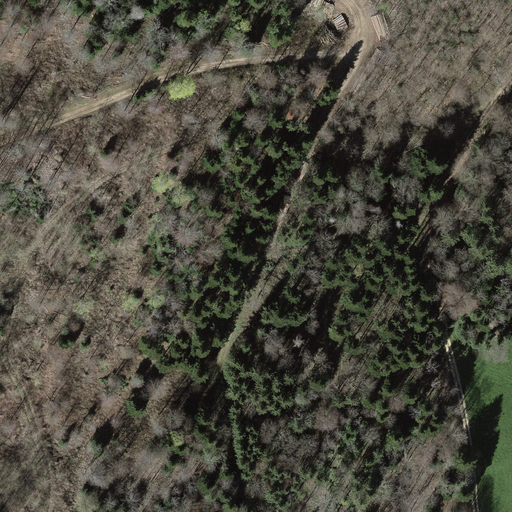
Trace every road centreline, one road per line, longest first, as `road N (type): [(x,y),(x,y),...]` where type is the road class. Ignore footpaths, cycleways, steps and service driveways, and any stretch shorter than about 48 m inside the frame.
road 1 (track): [(353,42),(346,78),(265,227),(219,370),(226,441),(256,511)]
road 2 (track): [(511,79),(448,170),(426,263),(464,424),(474,511)]
road 3 (track): [(331,0),(352,21),(353,42),(335,55),(162,84),(0,146)]
